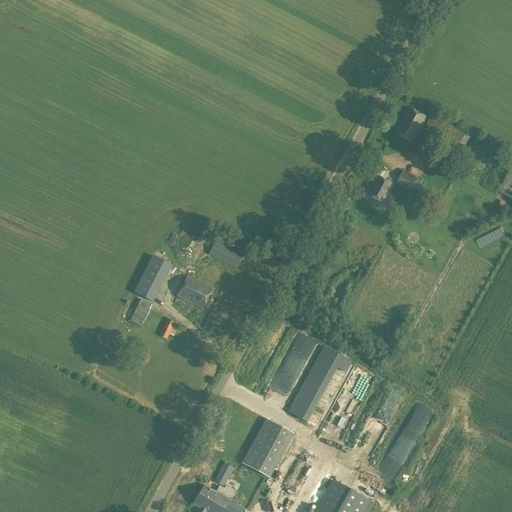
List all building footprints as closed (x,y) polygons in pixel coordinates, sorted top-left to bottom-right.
[(412,144),(427,118),(409,107),(394,133),(412,144)] [(459,145),(465,132),(431,115),(424,127),(459,145)] [(511,200),(511,164),(497,193),(511,200)] [(403,170),(396,185),(417,195),(424,180),(403,170)] [(371,187),(367,195),(382,204),(392,184),(375,175),(369,186),(371,187)] [(215,241),(208,255),(236,269),(243,255),(215,241)] [(153,302),(172,266),(153,256),(135,293),(153,302)] [(203,309),(212,290),(187,277),(177,296),(203,309)] [(130,320),(142,326),(152,304),(140,298),(130,320)] [(179,325),(167,319),(158,336),(167,340),(170,334),(173,336),(179,325)] [(316,427),(351,362),(323,347),(287,412),(316,427)] [(224,487),(265,412),(254,406),(213,481),(224,487)] [(268,479),(293,434),(266,419),(242,464),(268,479)] [(368,468),(366,474),(379,479),(381,474),(368,468)] [(216,493),(204,486),(193,505),(199,509),(197,511),(242,511),(244,509),(231,501),(236,492),(226,486),(224,489),(219,486),(216,493)] [(301,511),(302,501),(286,501),(286,511),(301,511)]
